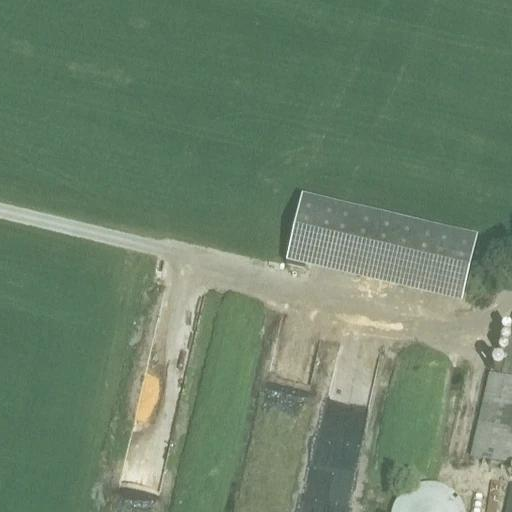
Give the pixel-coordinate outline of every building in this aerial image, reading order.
[(356,278),(462,296),(472,237),(472,234),(421,225),(419,226),(383,220),(380,236),(378,219),(362,221),(358,246),(357,234),(360,211),(327,205),(338,204),(316,200),(301,202),(293,249),(294,262),(297,262),(311,264),(350,259),(358,261),(356,278)] [(472,458),(511,467),(511,332),(501,381),(490,379),(472,458)] [(231,374),(224,372),(216,416),(239,420),(252,352),(259,353),(261,344),(237,340),(231,374)] [(270,441),(264,464),(286,469),(291,446),(270,441)] [(457,500),(453,496),(450,493),(446,491),(442,489),(437,487),(433,486),(428,486),(424,486),(419,487),(415,488),(410,490),(406,492),(402,495),(399,498),(396,502),(394,506),(392,510),(391,511),(463,511),(462,508),(459,504),(457,500)]
